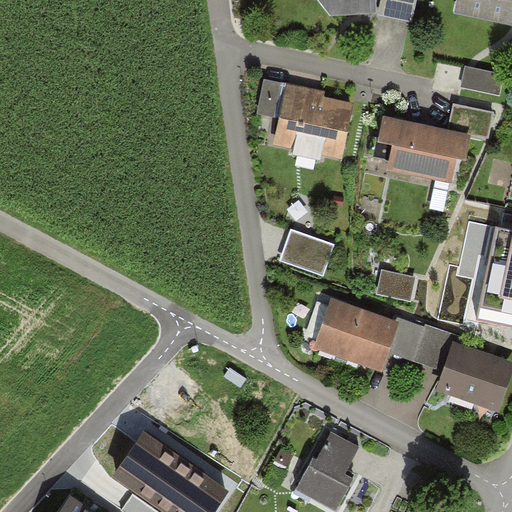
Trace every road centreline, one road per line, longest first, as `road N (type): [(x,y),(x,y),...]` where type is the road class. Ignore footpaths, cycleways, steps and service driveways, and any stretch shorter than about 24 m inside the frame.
road 1 (residential): [(510,487),(254,355),(265,333),(216,0)]
road 2 (residential): [(8,511),(185,320)]
